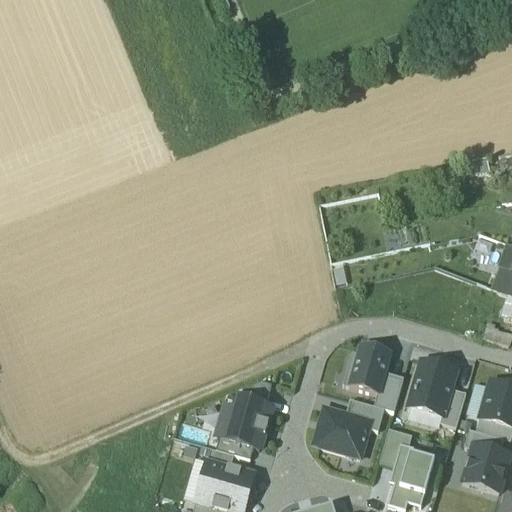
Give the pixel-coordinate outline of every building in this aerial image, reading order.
[(511,251),(507,250),(500,273),(511,278),(511,251)] [(484,343),(508,351),(511,341),(487,333),(484,343)] [(352,380),(349,392),(378,400),(384,379),(389,360),(361,352),(358,361),(351,359),(345,378),(352,380)] [(421,369),(408,414),(441,424),(443,424),(451,396),(455,379),(421,369)] [(378,400),(374,413),(384,416),(393,418),(403,385),(384,379),(378,400)] [(511,394),(490,388),(479,425),(511,434),(511,394)] [(239,407),(264,415),(271,392),(261,389),(242,396),(239,407)] [(441,424),(440,430),(456,435),(465,400),(451,396),(443,424),(441,424)] [(384,416),(374,413),(349,406),(345,422),(370,429),(368,435),(378,438),(384,416)] [(254,455),(260,457),(272,417),(264,415),(239,407),(236,419),(225,416),(217,444),(219,445),(254,455)] [(324,415),(313,452),(359,466),(360,463),(368,435),(370,429),(345,422),(324,415)] [(511,434),(479,425),(475,438),(503,446),(510,448),(511,439),(511,434)] [(499,459),(503,446),(475,438),(469,436),(463,454),(473,457),(474,452),(499,459)] [(389,437),(379,471),(394,474),(401,452),(407,454),(411,443),(389,437)] [(233,463),(250,468),(254,455),(219,445),(215,458),(233,463)] [(394,474),(390,489),(394,490),(388,511),(387,511),(405,511),(406,508),(418,511),(434,462),(407,454),(401,452),(394,474)] [(463,489),(498,499),(509,463),(499,459),(474,452),(473,457),(463,489)] [(230,475),(233,463),(215,458),(210,456),(207,469),(230,475)] [(200,511),(243,511),(252,481),(230,475),(207,469),(195,510),(200,511)]
